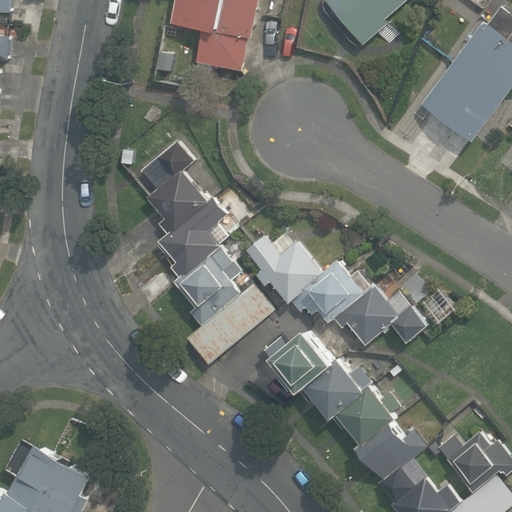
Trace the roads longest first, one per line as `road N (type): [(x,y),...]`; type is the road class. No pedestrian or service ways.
road 1 (residential): [(92,313),(63,213),(92,0)]
road 2 (residential): [(511,262),(312,130)]
road 3 (residential): [(225,448),(151,388),(92,313)]
